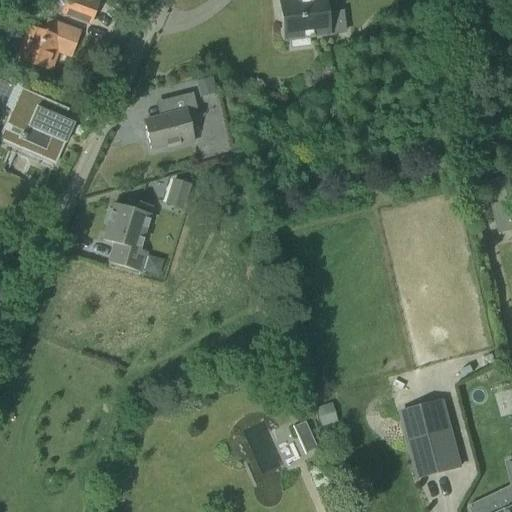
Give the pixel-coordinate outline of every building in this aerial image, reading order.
[(92,0),(41,0),(40,6),(89,25),(98,2),(92,0)] [(286,0),(287,0),(279,1),(284,41),(290,40),(291,48),(309,46),(308,38),(328,35),(323,0),(286,0)] [(26,26),(14,59),(49,72),(56,52),(70,57),(78,33),(45,21),(41,32),(26,26)] [(195,83),(199,99),(215,94),(211,78),(195,83)] [(0,81),(0,102),(5,105),(13,87),(0,81)] [(61,121),(66,111),(20,91),(5,125),(24,133),(18,147),(15,145),(14,147),(54,165),(71,125),(61,121)] [(143,122),(150,150),(165,146),(166,150),(194,143),(189,123),(198,121),(191,94),(162,101),(166,116),(143,122)] [(475,102),(487,153),(509,148),(497,96),(475,102)] [(511,175),(500,179),(511,229),(511,175)] [(187,186),(172,181),(164,204),(179,209),(187,186)] [(113,245),(108,264),(140,273),(146,253),(139,251),(149,216),(148,215),(151,207),(126,200),(124,208),(113,205),(111,212),(107,211),(103,225),(106,226),(104,233),(107,234),(105,242),(113,245)] [(147,257),(142,272),(158,277),(163,261),(147,257)] [(402,412),(418,478),(461,467),(445,402),(402,412)] [(314,409),(320,428),(336,423),(330,404),(314,409)] [(511,511),(511,461),(510,462),(511,469),(511,507),(502,511),(511,511)]
